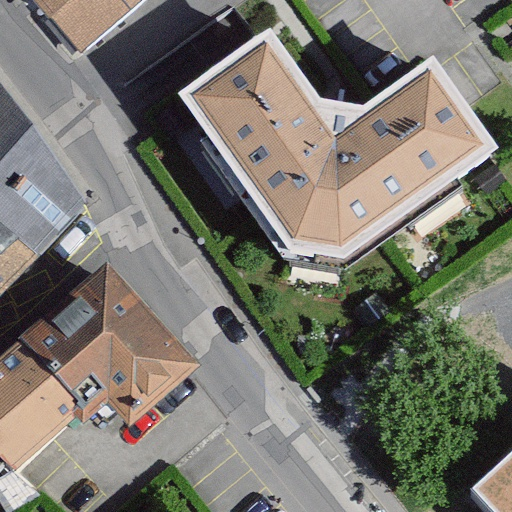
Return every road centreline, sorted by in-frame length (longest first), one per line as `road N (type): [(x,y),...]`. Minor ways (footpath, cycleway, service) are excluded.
road 1 (residential): [(64,118),(129,223),(354,511)]
road 2 (residential): [(217,0),(64,118)]
